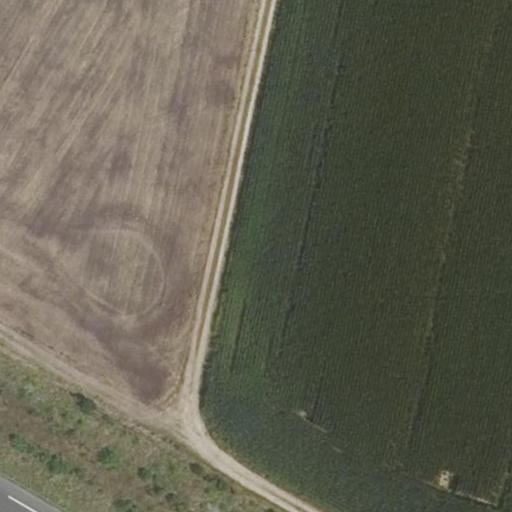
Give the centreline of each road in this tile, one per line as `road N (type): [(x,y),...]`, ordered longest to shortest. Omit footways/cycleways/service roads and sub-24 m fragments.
road 1 (track): [(269,0),(179,432)]
road 2 (track): [(179,432),(0,337)]
road 3 (track): [(179,432),(293,511)]
